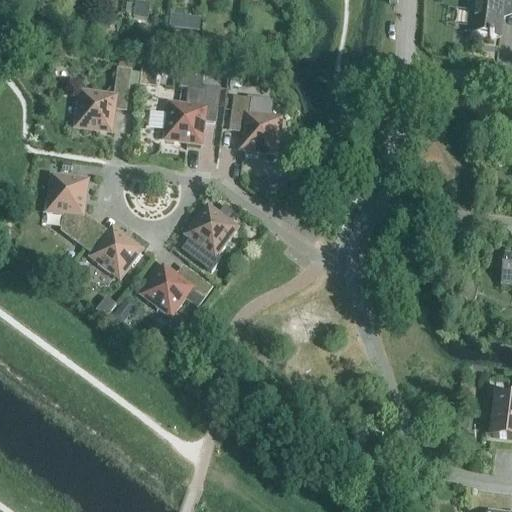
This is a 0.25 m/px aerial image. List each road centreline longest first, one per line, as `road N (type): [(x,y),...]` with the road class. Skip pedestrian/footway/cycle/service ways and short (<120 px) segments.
road 1 (residential): [(353,282),(405,447),(454,482),(511,489)]
road 2 (residential): [(199,182),(152,165),(110,168),(105,195),(114,218),(136,236),(161,240),(175,222)]
road 3 (residential): [(353,282),(255,208),(199,182)]
road 4 (residential): [(511,230),(376,188)]
